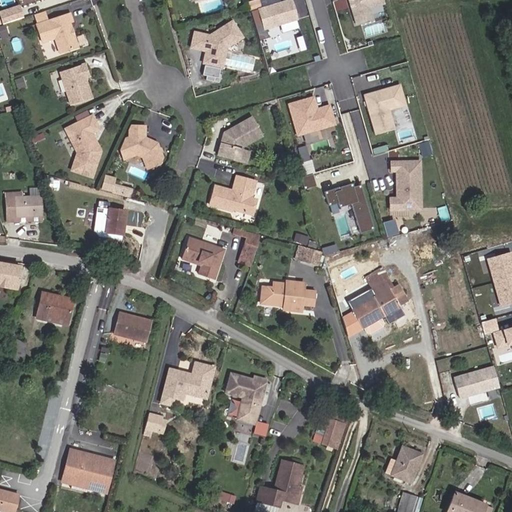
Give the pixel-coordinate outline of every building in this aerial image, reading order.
[(297,20),(291,0),(288,0),(258,9),(264,30),(297,20)] [(369,8),(383,4),(382,0),(348,0),(356,24),(372,19),(369,8)] [(0,12),(2,23),(24,19),(21,5),(0,9),(0,12)] [(47,21),(45,12),(35,16),(37,24),(47,21)] [(47,21),(37,24),(36,25),(42,43),(55,39),(59,54),(78,47),(70,23),(73,22),(70,13),(47,21)] [(226,48),(242,38),(232,22),(209,36),(194,33),(191,48),(200,50),(201,47),(207,49),(206,51),(203,63),(222,68),(226,48)] [(9,38),(5,25),(0,26),(0,36),(1,40),(9,38)] [(92,98),(86,79),(84,74),(89,72),(87,64),(59,73),(70,106),(92,98)] [(25,87),(22,79),(15,81),(18,89),(25,87)] [(391,105),(403,101),(399,85),(383,90),(381,93),(376,95),(375,92),(364,95),(375,134),(394,129),(388,110),(391,105)] [(334,124),(329,106),(314,110),(314,107),(316,106),(313,97),(288,104),(297,135),(334,124)] [(90,116),(88,111),(79,115),(82,121),(90,116)] [(90,116),(82,121),(74,125),(76,129),(67,133),(77,153),(71,171),(92,178),(101,151),(92,134),(99,130),(92,116),(90,116)] [(242,148),(262,137),(251,117),(226,132),(229,138),(225,140),(224,145),(221,144),(217,155),(239,161),(242,150),(242,148)] [(67,133),(76,129),(74,125),(65,129),(67,133)] [(161,151),(161,149),(159,148),(157,143),(150,141),(148,144),(146,145),(144,143),(145,138),(145,127),(131,126),(129,130),(129,138),(125,139),(120,151),(124,160),(136,155),(142,157),(146,169),(159,164),(162,158),(161,153),(161,151)] [(229,138),(226,132),(224,133),(221,144),(224,145),(225,140),(229,138)] [(247,163),(250,152),(242,150),(239,161),(247,163)] [(420,199),(419,162),(391,162),(391,171),(396,171),(397,191),(399,191),(399,198),(390,199),(390,209),(411,209),(411,199),(420,199)] [(35,178),(33,164),(23,165),(25,180),(35,178)] [(316,186),(312,174),(300,177),(304,189),(316,186)] [(256,200),(251,198),(256,182),(236,176),(233,185),(238,187),(237,192),(234,193),(232,191),(214,186),(209,206),(231,212),(232,210),(252,216),(256,200)] [(373,229),(360,185),(353,187),(352,183),(339,187),(340,190),(335,191),(334,189),(324,192),(328,206),(337,203),(339,207),(351,204),(359,233),(373,229)] [(125,197),(127,191),(121,188),(118,195),(125,197)] [(42,213),(41,196),(21,197),(17,197),(17,193),(5,194),(6,215),(42,213)] [(420,209),(420,199),(411,199),(411,209),(420,209)] [(121,240),(123,225),(125,211),(96,208),(93,231),(98,237),(121,240)] [(140,228),(142,214),(125,211),(123,225),(140,228)] [(42,220),(42,213),(6,215),(6,222),(42,220)] [(252,259),(259,236),(234,229),(232,234),(247,238),(242,255),(252,259)] [(307,245),(309,238),(296,234),(294,241),(307,245)] [(214,280),(224,250),(189,238),(182,259),(200,266),(198,274),(214,280)] [(337,252),(335,245),(328,246),(330,254),(337,252)] [(318,265),(321,253),(298,246),(295,259),(318,265)] [(330,254),(328,246),(321,248),(323,256),(330,254)] [(511,301),(511,256),(511,253),(486,260),(499,305),(511,301)] [(250,266),(252,259),(242,255),(239,263),(250,266)] [(0,283),(16,286),(20,267),(0,263),(0,283)] [(388,278),(382,268),(365,278),(371,288),(388,278)] [(403,316),(398,307),(407,302),(397,284),(393,287),(388,278),(371,288),(373,292),(375,296),(371,299),(351,310),(361,328),(362,327),(366,333),(369,334),(382,327),(383,323),(380,317),(382,316),(387,325),(403,316)] [(302,305),(303,290),(304,283),(287,281),(287,284),(273,283),(273,288),(262,287),(260,304),(279,306),(280,301),(284,302),(283,310),(301,312),(302,305)] [(313,307),(315,291),(303,290),(302,305),(313,307)] [(68,321),(73,300),(42,293),(37,314),(68,321)] [(145,342),(151,321),(119,313),(114,334),(145,342)] [(68,321),(37,314),(36,319),(67,326),(68,321)] [(495,319),(481,323),(484,336),(492,333),(496,350),(511,345),(511,327),(498,331),(495,319)] [(23,361),(25,350),(25,349),(27,343),(14,340),(10,358),(21,361),(23,361)] [(19,366),(21,361),(10,358),(8,364),(19,366)] [(171,369),(163,396),(182,401),(184,394),(206,400),(215,369),(196,363),(192,376),(189,375),(189,374),(171,369)] [(492,366),(454,377),(460,399),(499,387),(492,366)] [(267,405),(272,382),(254,377),(253,380),(231,374),(225,395),(242,399),(237,421),(257,427),(262,408),(267,405)] [(162,417),(149,413),(145,428),(158,432),(162,420),(162,417)] [(321,445),(329,421),(321,418),(313,442),(321,445)] [(267,434),(270,423),(271,423),(261,419),(257,431),(267,434)] [(335,452),(344,426),(329,421),(321,445),(330,448),(329,450),(335,452)] [(145,428),(143,434),(150,436),(152,430),(145,428)] [(421,454),(402,447),(396,461),(390,459),(384,473),(410,483),(421,454)] [(331,461),(334,453),(327,451),(325,459),(331,461)] [(71,452),(63,481),(72,484),(73,479),(88,484),(87,488),(103,493),(111,464),(71,452)] [(297,504),(301,489),(297,488),(303,466),(281,460),(273,490),(259,487),(256,501),(278,507),(280,500),(297,504)] [(73,479),(72,484),(87,488),(88,484),(73,479)] [(0,510),(6,511),(13,511),(18,497),(0,492),(0,510)] [(404,492),(397,511),(411,511),(417,495),(404,492)] [(233,504),(235,497),(226,493),(223,501),(233,504)] [(481,511),(484,505),(454,493),(445,511),(481,511)] [(277,511),(278,507),(256,501),(252,511),(277,511)]
